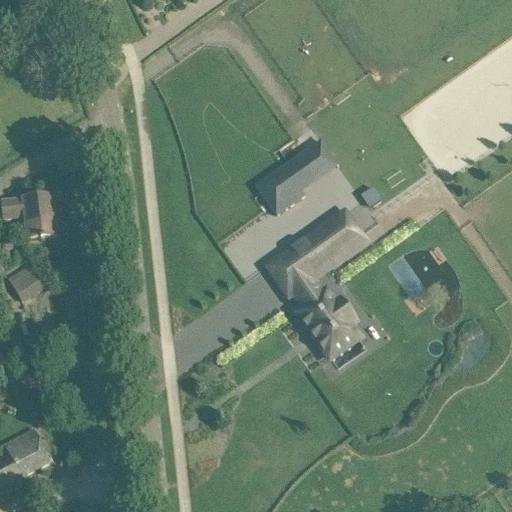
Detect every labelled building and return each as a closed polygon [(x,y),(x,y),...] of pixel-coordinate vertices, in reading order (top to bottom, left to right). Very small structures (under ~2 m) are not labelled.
[(285,170),(258,189),(277,216),(304,196),(285,170)] [(373,190),(361,198),(370,210),(381,202),(373,190)] [(51,199),(31,201),(24,202),(24,203),(3,205),(4,221),(26,219),(29,242),(41,241),(41,243),(45,242),(45,241),(57,239),(55,221),(54,221),(51,199)] [(345,214),(267,270),(289,300),(293,297),(304,311),(298,315),(330,361),(360,340),(349,325),(355,321),(342,303),(336,308),(327,294),(325,296),(307,271),(320,262),(328,273),(367,245),(345,214)] [(30,266),(9,280),(24,304),(46,291),(30,266)] [(35,433),(17,442),(0,450),(0,500),(27,487),(23,479),(51,464),(35,433)]
